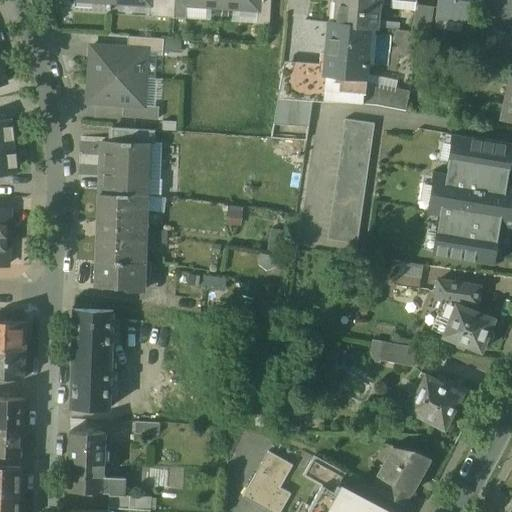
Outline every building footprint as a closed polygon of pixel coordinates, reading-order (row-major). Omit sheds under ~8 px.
[(186,0),(174,0),(173,18),(186,19),(187,0),(186,0)] [(222,0),(222,7),(240,9),(240,4),(258,5),(258,0),(222,0)] [(270,0),(258,0),(258,5),(257,24),(269,25),(270,0)] [(379,0),(337,0),(335,23),(370,27),(376,27),(379,0)] [(474,0),(437,0),(436,13),(472,17),(474,0)] [(492,0),(479,0),(478,13),(491,16),(492,0)] [(511,0),(492,0),(491,16),(511,20),(511,0)] [(434,7),(416,5),(412,32),(410,42),(418,44),(430,47),(433,36),(430,36),(434,7)] [(370,27),(335,23),(329,22),(326,54),(324,75),(365,79),(370,27)] [(412,32),(399,30),(397,42),(406,51),(417,53),(418,44),(410,42),(412,32)] [(164,39),(128,37),(127,49),(147,50),(147,51),(163,52),(164,39)] [(127,49),(91,46),(89,74),(145,78),(147,51),(147,50),(127,49)] [(320,65),(297,63),(296,69),(283,68),(277,99),(323,102),(325,91),(364,93),(365,93),(365,88),(365,79),(324,75),(326,54),(321,54),(320,65)] [(145,78),(89,74),(87,102),(124,105),(143,106),(145,78)] [(511,75),(501,118),(511,120),(511,75)] [(409,97),(365,88),(365,93),(364,93),(363,105),(364,105),(377,106),(406,112),(409,97)] [(364,93),(325,91),(323,102),(363,105),(364,93)] [(143,106),(124,105),(123,117),(159,119),(159,107),(143,106)] [(331,172),(358,179),(372,122),(345,115),(331,172)] [(0,119),(0,148),(15,147),(14,140),(15,140),(13,126),(12,119),(0,119)] [(154,131),(123,129),(122,141),(148,142),(154,142),(154,131)] [(511,144),(454,135),(454,134),(452,134),(452,135),(453,135),(452,136),(453,136),(447,174),(436,172),(435,172),(435,171),(434,171),(434,172),(434,173),(435,173),(428,211),(427,211),(427,212),(428,212),(428,213),(429,212),(440,214),(434,253),(433,252),(433,253),(432,253),(432,254),(434,255),(434,254),(493,263),(493,264),(495,265),(495,263),(494,263),(494,262),(500,224),(511,225),(511,185),(507,184),(511,154),(511,144)] [(81,135),(80,154),(90,155),(90,136),(81,135)] [(122,141),(118,141),(118,142),(101,142),(101,156),(103,156),(102,191),(146,193),(148,142),(122,141)] [(15,147),(0,148),(0,176),(18,174),(17,167),(18,167),(16,153),(15,147)] [(102,191),(98,191),(97,220),(96,220),(96,231),(97,231),(95,259),(143,261),(144,246),(138,246),(140,209),(145,209),(146,193),(102,191)] [(10,210),(0,209),(0,237),(8,238),(10,210)] [(8,238),(0,237),(0,265),(7,266),(8,238)] [(143,261),(95,259),(94,284),(126,285),(126,288),(142,288),(143,261)] [(423,266),(400,263),(398,274),(421,278),(423,266)] [(421,278),(398,274),(397,286),(419,289),(421,278)] [(213,284),(183,279),(182,286),(213,291),(213,284)] [(419,289),(397,286),(395,296),(418,300),(419,289)] [(455,305),(443,300),(437,314),(450,319),(455,305)] [(450,319),(442,339),(481,354),(485,345),(488,345),(491,344),(492,344),(493,343),(494,341),(496,338),(495,335),(494,333),(493,332),(491,330),(495,320),(455,305),(450,319)] [(113,310),(74,309),(71,406),(109,407),(113,310)] [(26,322),(0,320),(0,349),(25,351),(26,322)] [(414,349),(384,344),(381,361),(411,366),(414,349)] [(25,351),(0,349),(0,376),(24,378),(25,351)] [(436,380),(420,372),(402,405),(443,427),(461,393),(454,390),(457,384),(439,375),(436,380)] [(23,399),(0,398),(0,426),(22,428),(23,399)] [(310,405),(295,404),(294,414),(310,415),(310,405)] [(159,424),(135,422),(134,434),(159,435),(159,424)] [(22,428),(0,426),(0,453),(21,455),(22,428)] [(105,434),(70,432),(68,462),(104,464),(105,434)] [(430,459),(414,450),(394,447),(378,476),(411,495),(430,459)] [(293,465),(268,451),(243,497),(269,511),(280,511),(291,494),(280,488),(293,465)] [(346,473),(314,456),(303,476),(322,486),(322,485),(334,492),(338,486),(339,486),(346,473)] [(104,464),(68,462),(68,493),(102,494),(104,464)] [(21,467),(0,466),(0,495),(20,496),(21,467)] [(125,480),(109,479),(108,496),(124,497),(125,480)] [(385,511),(339,486),(338,486),(334,492),(322,485),(322,486),(308,510),(310,511),(385,511)] [(19,511),(20,496),(0,495),(0,511),(19,511)] [(124,497),(108,496),(107,510),(138,511),(149,511),(150,498),(124,497)]
